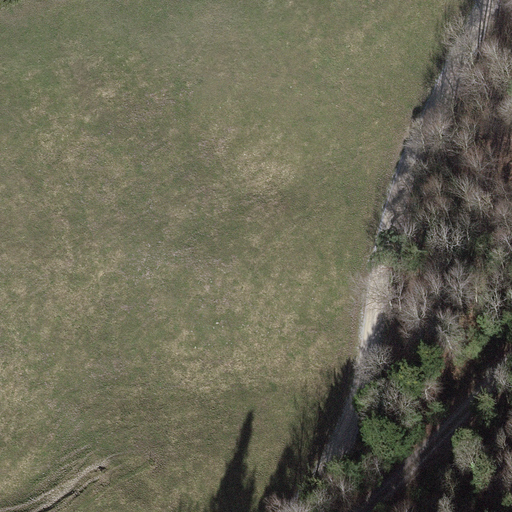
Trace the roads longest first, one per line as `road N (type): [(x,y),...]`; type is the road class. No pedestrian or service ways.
road 1 (unclassified): [(482,0),(398,192),(345,429),(296,511)]
road 2 (track): [(366,511),(511,350)]
